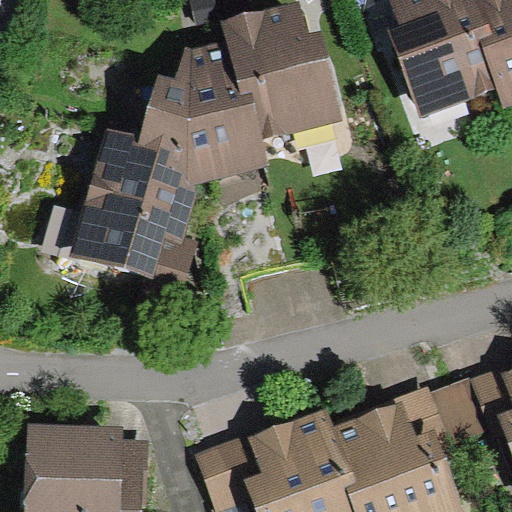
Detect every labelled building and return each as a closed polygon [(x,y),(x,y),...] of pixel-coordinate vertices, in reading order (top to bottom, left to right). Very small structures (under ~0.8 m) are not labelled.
[(383,0),(426,114),(497,88),(479,38),(491,33),(479,0),(383,0)] [(497,88),(503,106),(511,102),(511,0),(479,0),(491,33),(479,38),(497,88)] [(262,138),(343,118),(321,30),(311,32),(303,1),(222,21),(226,40),(241,97),(251,94),(262,138)] [(269,165),(262,138),(251,94),(241,97),(226,40),(186,48),(179,76),(159,76),(140,137),(195,183),(269,165)] [(105,127),(72,255),(186,290),(200,240),(187,236),(200,189),(195,183),(140,137),(105,127)] [(511,479),(511,375),(428,409),(444,449),(493,430),(511,479)] [(423,396),(314,435),(341,511),(445,511),(418,435),(435,429),(423,396)] [(341,511),(314,435),(309,423),(196,463),(213,511),(243,500),(247,511),(341,511)] [(121,428),(29,426),(27,511),(141,511),(143,441),(121,441),(121,428)]
